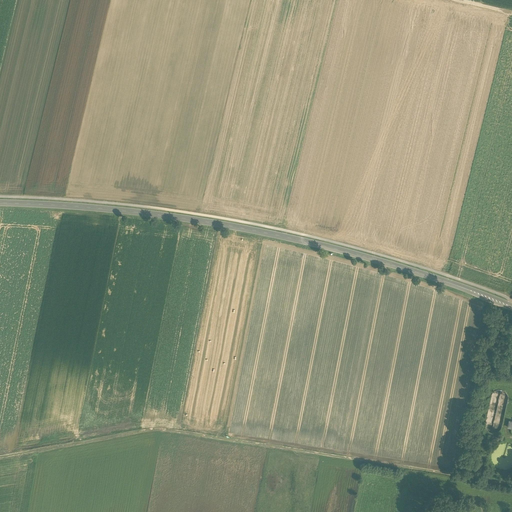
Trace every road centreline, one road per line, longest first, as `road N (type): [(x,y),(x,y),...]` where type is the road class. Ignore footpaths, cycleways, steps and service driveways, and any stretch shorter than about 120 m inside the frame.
road 1 (tertiary): [(0,203),(154,215),(284,237),(511,306)]
road 2 (track): [(0,458),(165,430),(511,485)]
